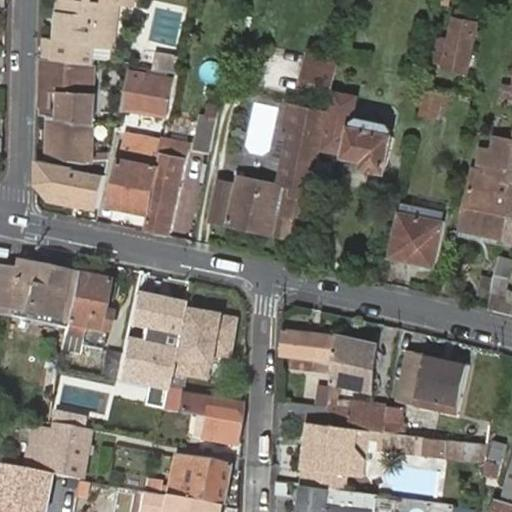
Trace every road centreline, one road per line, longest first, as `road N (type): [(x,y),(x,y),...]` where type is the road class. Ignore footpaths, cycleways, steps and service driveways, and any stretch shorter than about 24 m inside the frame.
road 1 (tertiary): [(268,273),(10,223)]
road 2 (tertiary): [(511,335),(268,273)]
road 3 (unknown): [(198,259),(234,109),(246,92),(307,67)]
road 4 (residential): [(268,273),(257,511)]
road 5 (residential): [(26,0),(10,223)]
